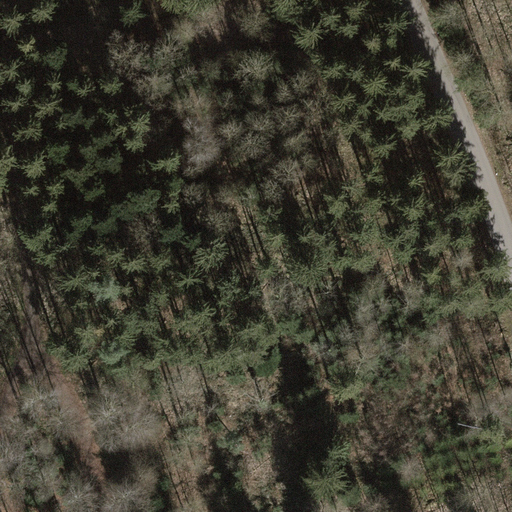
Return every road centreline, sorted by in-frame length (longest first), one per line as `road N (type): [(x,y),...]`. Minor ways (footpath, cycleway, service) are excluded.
road 1 (track): [(0,65),(41,324),(118,511)]
road 2 (residential): [(511,272),(467,137),(405,0)]
